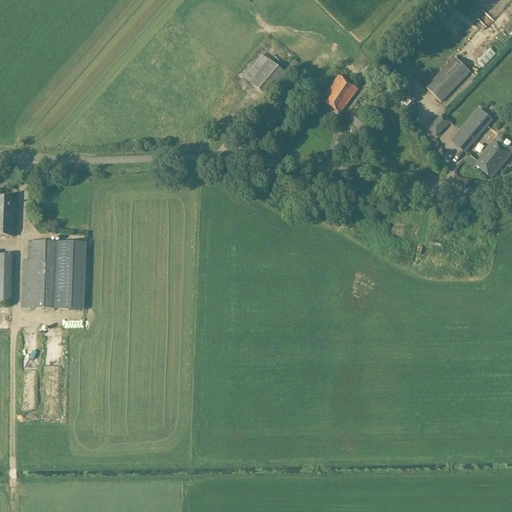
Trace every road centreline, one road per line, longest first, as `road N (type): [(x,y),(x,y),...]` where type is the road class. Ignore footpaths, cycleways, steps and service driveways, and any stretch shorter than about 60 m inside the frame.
road 1 (unclassified): [(511,201),(263,162),(0,155)]
road 2 (track): [(12,318),(13,509)]
